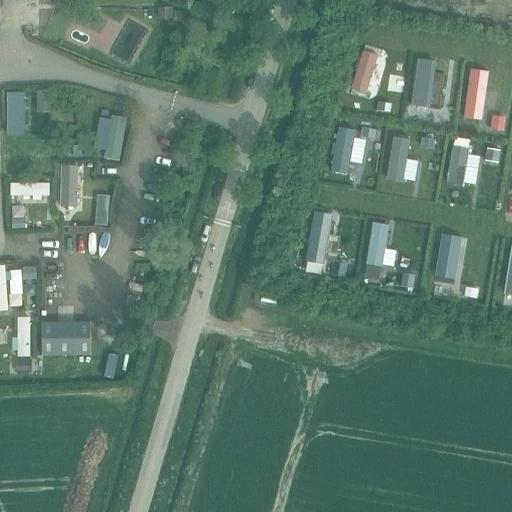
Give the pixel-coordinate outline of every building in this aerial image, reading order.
[(7,95),(8,128),(20,128),(20,107),(23,107),(23,101),(19,101),(19,95),(7,95)] [(114,106),(86,103),(84,114),(96,115),(95,122),(105,123),(106,116),(113,117),(114,106)] [(106,149),(73,145),(72,156),(105,160),(106,149)] [(99,185),(67,184),(67,195),(75,196),(74,204),(91,204),(91,197),(98,197),(99,185)] [(48,185),(12,185),(12,196),(19,196),(19,201),(29,201),(29,196),(48,196),(48,185)] [(391,266),(394,213),(374,212),(372,265),(391,266)] [(447,225),(438,279),(458,282),(467,228),(447,225)] [(29,358),(29,319),(17,319),(17,343),(13,343),(13,351),(17,351),(17,358),(29,358)] [(90,323),(40,324),(41,358),(90,357),(90,323)]
